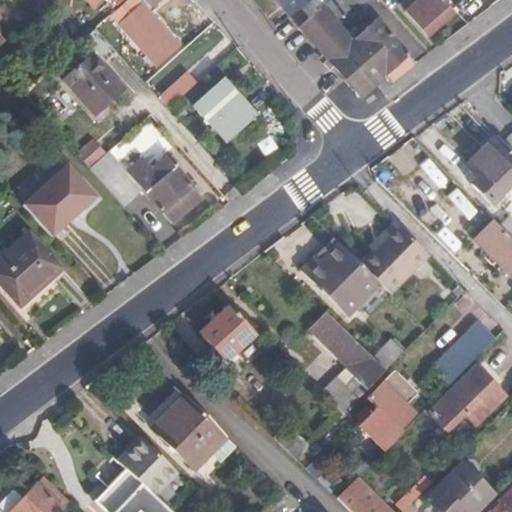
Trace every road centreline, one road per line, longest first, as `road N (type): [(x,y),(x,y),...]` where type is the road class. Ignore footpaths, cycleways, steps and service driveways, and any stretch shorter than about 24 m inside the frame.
road 1 (tertiary): [(0,415),(345,158)]
road 2 (unknown): [(141,309),(339,511)]
road 3 (residential): [(511,324),(345,158)]
road 4 (residential): [(222,0),(359,148)]
road 5 (tertiary): [(359,148),(511,32)]
